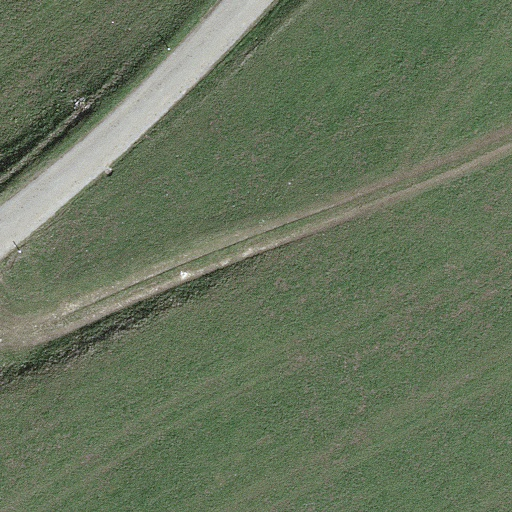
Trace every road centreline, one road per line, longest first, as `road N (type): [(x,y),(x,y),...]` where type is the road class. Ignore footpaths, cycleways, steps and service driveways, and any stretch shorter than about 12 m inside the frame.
road 1 (track): [(0,325),(73,317),(511,138)]
road 2 (tertiary): [(244,0),(67,176),(0,230)]
